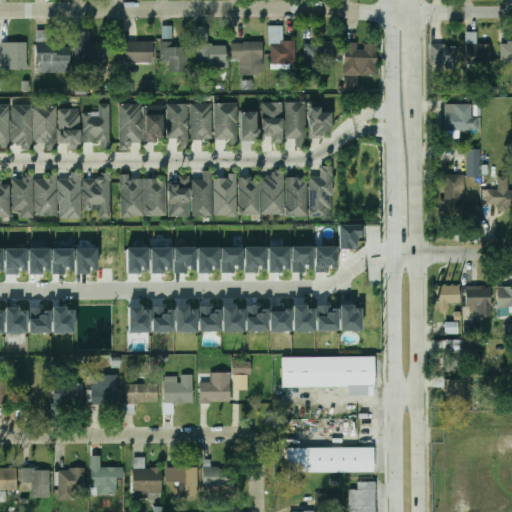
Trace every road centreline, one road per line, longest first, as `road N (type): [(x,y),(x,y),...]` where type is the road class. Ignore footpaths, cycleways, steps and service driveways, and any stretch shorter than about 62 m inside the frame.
road 1 (residential): [(511,14),(0,11)]
road 2 (secondary): [(421,511),(419,123)]
road 3 (residential): [(0,163),(312,160),(360,125)]
road 4 (secondary): [(392,251),(394,511)]
road 5 (residential): [(252,440),(0,438)]
road 6 (residential): [(511,250),(392,251)]
